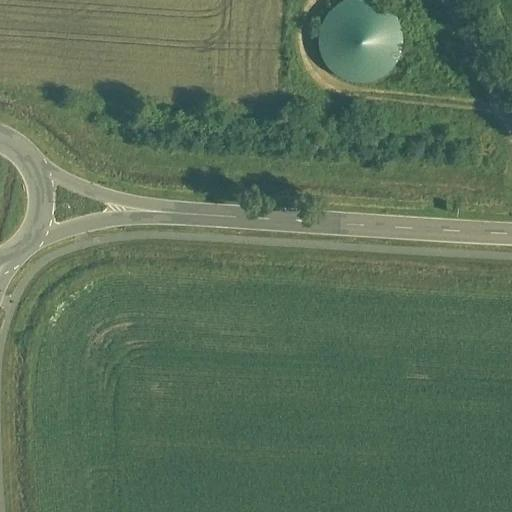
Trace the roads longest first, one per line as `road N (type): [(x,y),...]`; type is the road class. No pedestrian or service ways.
road 1 (tertiary): [(192,220),(511,239)]
road 2 (tertiary): [(25,250),(79,228),(192,220)]
road 3 (tertiary): [(192,220),(76,189),(32,164)]
